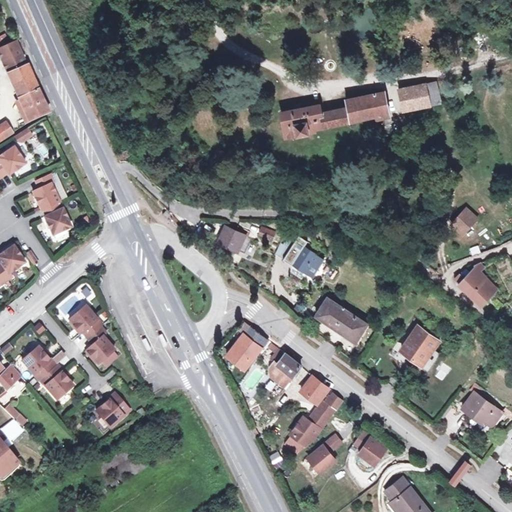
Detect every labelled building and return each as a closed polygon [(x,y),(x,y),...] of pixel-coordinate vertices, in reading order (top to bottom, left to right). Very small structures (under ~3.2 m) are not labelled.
[(0,47),(4,58),(24,50),(20,40),(0,47)] [(24,50),(4,58),(8,67),(19,94),(40,86),(24,50)] [(427,81),(398,87),(403,111),(431,105),(427,81)] [(45,98),(40,86),(19,94),(24,106),(43,98),(45,98)] [(294,108),(280,111),(285,134),(320,128),(320,126),(377,115),(377,117),(387,115),(386,113),(388,112),(383,91),(346,98),(348,107),(322,112),(321,103),(300,107),(294,108)] [(43,98),(24,107),(30,120),(50,112),(43,98)] [(6,122),(0,125),(0,141),(13,133),(6,122)] [(28,127),(16,135),(20,141),(32,133),(28,127)] [(0,175),(1,177),(8,173),(9,174),(26,163),(14,147),(0,156),(0,175)] [(33,192),(42,210),(44,209),(59,202),(60,201),(52,184),(55,182),(51,175),(36,182),(40,189),(33,192)] [(62,209),(59,202),(44,209),(47,216),(45,217),(54,235),(72,226),(63,208),(62,209)] [(170,207),(164,213),(170,219),(176,214),(170,207)] [(476,216),(469,209),(453,225),(461,232),(473,219),(476,216)] [(477,222),(473,219),(461,232),(464,235),(477,222)] [(244,234),(224,225),(217,241),(236,250),(244,234)] [(272,233),(259,228),(256,234),(270,239),(272,233)] [(250,237),(244,234),(236,250),(243,253),(250,237)] [(302,246),(294,241),(283,257),(291,263),(293,261),(312,273),(322,258),(303,244),(302,246)] [(0,260),(2,263),(0,264),(0,274),(5,282),(12,277),(9,273),(25,262),(14,245),(0,254),(0,260)] [(30,251),(25,254),(31,264),(36,261),(30,251)] [(481,262),(474,265),(475,266),(459,284),(481,303),(496,288),(479,270),(483,266),(481,262)] [(367,322),(327,296),(316,314),(355,340),(367,322)] [(103,326),(86,306),(69,320),(81,334),(82,333),(88,339),(101,327),(103,326)] [(416,326),(400,348),(421,363),(437,341),(416,326)] [(107,334),(101,327),(88,339),(93,345),(87,351),(98,364),(115,350),(103,337),(107,334)] [(244,334),(227,356),(245,370),(262,348),(244,334)] [(162,336),(158,338),(164,349),(168,347),(162,336)] [(145,339),(141,340),(147,352),(151,350),(145,339)] [(9,344),(1,351),(6,355),(13,349),(9,344)] [(44,353),(39,347),(22,361),(39,381),(40,380),(57,366),(51,359),(50,360),(44,353)] [(285,354),(279,349),(272,360),(275,362),(278,364),(285,354)] [(61,351),(52,357),(58,365),(66,358),(61,351)] [(301,367),(285,354),(278,364),(275,362),(271,367),(271,377),(285,388),(301,367)] [(3,368),(0,365),(0,382),(7,391),(17,382),(8,371),(5,373),(2,369),(3,368)] [(58,365),(57,366),(40,380),(57,400),(74,386),(68,379),(62,372),(63,371),(58,365)] [(13,366),(8,371),(17,382),(23,377),(13,366)] [(502,411),(473,391),(461,407),(475,417),(477,415),(484,420),(492,425),(502,411)] [(130,411),(115,393),(109,399),(110,400),(103,406),(96,411),(111,428),(130,411)] [(345,400),(336,393),(328,403),(327,403),(321,411),(332,419),(345,400)] [(0,424),(3,429),(14,420),(15,419),(0,403),(0,424)] [(332,419),(321,411),(313,422),(323,430),(332,419)] [(315,442),(323,430),(313,422),(305,417),(293,434),(309,445),(315,442)] [(14,420),(3,429),(8,434),(19,424),(14,420)] [(161,420),(84,469),(101,497),(178,448),(161,420)] [(389,448),(365,430),(356,443),(364,448),(361,453),(377,464),(389,448)] [(344,441),(338,434),(310,456),(322,472),(338,459),(332,451),(344,441)] [(19,463),(0,440),(0,473),(2,477),(19,463)] [(175,460),(94,511),(111,511),(180,468),(175,460)] [(467,461),(453,480),(459,484),(473,466),(467,461)] [(182,470),(116,511),(134,511),(187,479),(182,470)] [(204,478),(149,511),(208,511),(220,505),(204,478)] [(90,484),(81,490),(89,503),(98,497),(90,484)] [(431,511),(412,488),(395,501),(401,509),(403,511),(431,511)] [(67,511),(59,499),(49,505),(53,511),(67,511)]
